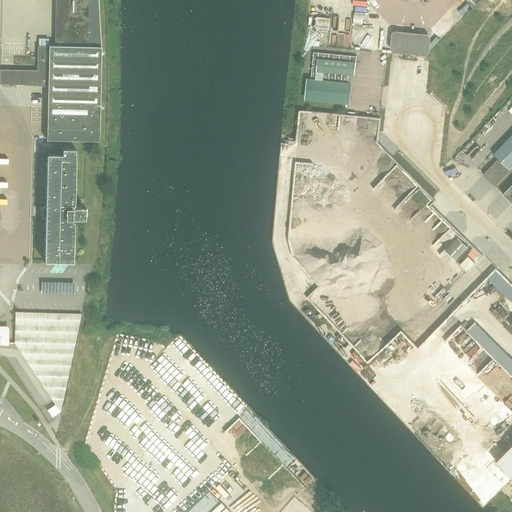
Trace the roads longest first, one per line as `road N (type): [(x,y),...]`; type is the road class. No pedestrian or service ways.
road 1 (unclassified): [(511,245),(401,123)]
road 2 (unclassified): [(87,511),(54,459),(0,420)]
